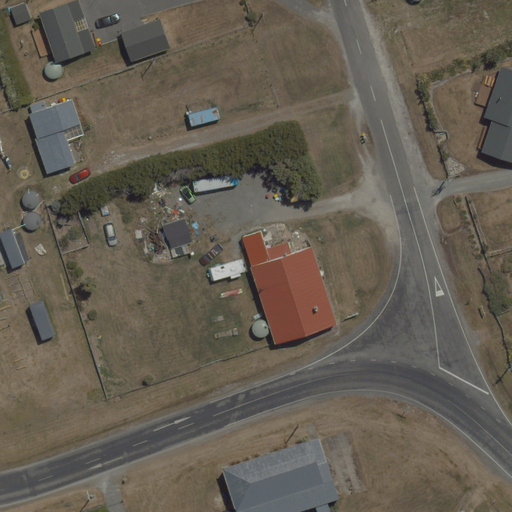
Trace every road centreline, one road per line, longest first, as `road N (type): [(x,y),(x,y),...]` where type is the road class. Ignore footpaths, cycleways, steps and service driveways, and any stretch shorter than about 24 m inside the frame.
road 1 (tertiary): [(0,491),(320,378),(386,371),(431,388)]
road 2 (residential): [(345,0),(429,289),(439,368),(431,388)]
